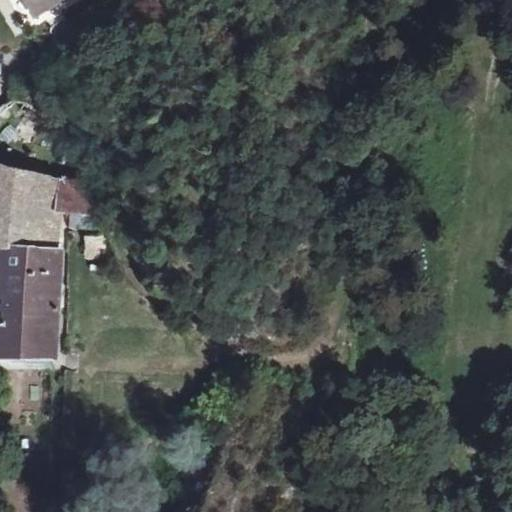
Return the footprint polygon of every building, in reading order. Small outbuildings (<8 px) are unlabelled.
[(18,0),(27,13),(49,0),(54,0),(59,7),(70,0),(18,0)] [(33,22),(59,7),(54,0),(49,0),(27,13),(33,22)] [(0,349),(54,352),(61,250),(57,249),(61,211),(103,209),(90,179),(64,175),(68,137),(64,126),(56,116),(40,105),(20,102),(4,107),(0,111),(0,349)] [(102,258),(102,237),(86,237),(86,258),(102,258)] [(54,352),(0,349),(0,366),(53,369),(54,352)]
